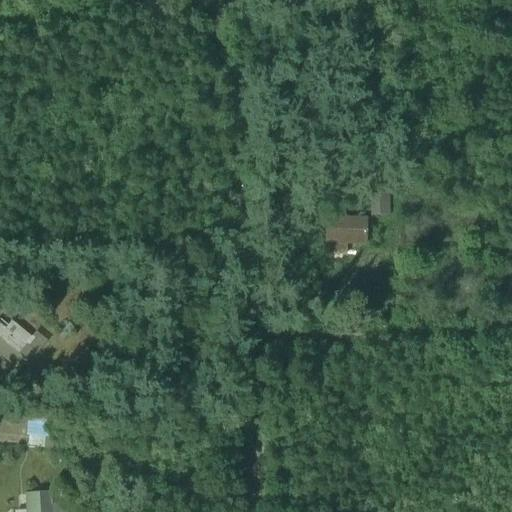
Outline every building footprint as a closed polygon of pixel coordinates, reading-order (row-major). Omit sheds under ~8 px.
[(370,217),(390,216),(389,195),(388,195),(388,189),(369,190),(369,196),(370,217)] [(323,218),(323,245),(366,247),(366,219),(323,218)] [(32,338),(31,337),(30,338),(3,317),(0,320),(0,357),(18,372),(31,356),(34,358),(47,343),(35,333),(32,338)] [(85,399),(102,394),(97,379),(80,384),(85,399)] [(52,425),(52,415),(28,413),(26,437),(28,437),(28,448),(52,450),(53,438),(51,438),(52,425)] [(67,511),(67,505),(52,506),(51,493),(25,495),(25,511),(20,511),(67,511)]
